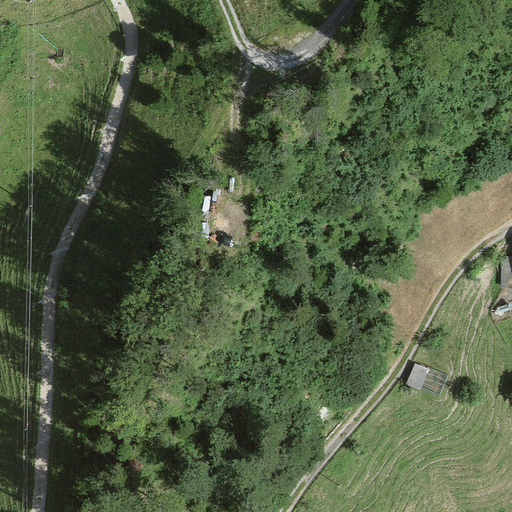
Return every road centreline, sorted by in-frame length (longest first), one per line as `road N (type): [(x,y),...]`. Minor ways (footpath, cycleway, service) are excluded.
road 1 (track): [(121,0),(130,62),(105,154),(51,292),(40,511)]
road 2 (track): [(250,54),(202,153),(118,292),(71,511)]
road 3 (track): [(290,511),(395,374),(445,286),(472,253),(511,228)]
road 4 (track): [(354,0),(302,52),(268,62),(250,54),(222,0)]
